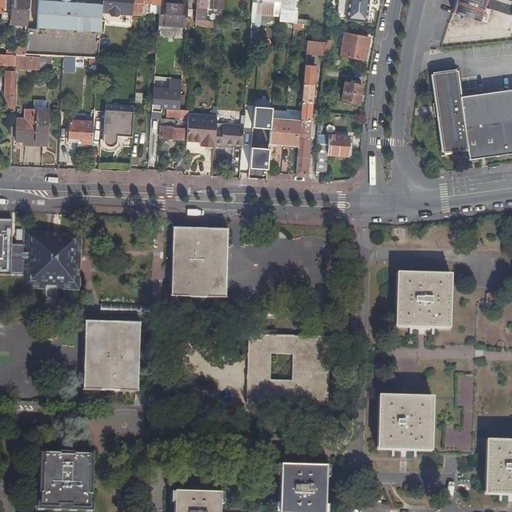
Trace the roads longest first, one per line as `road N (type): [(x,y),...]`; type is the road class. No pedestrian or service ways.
road 1 (unclassified): [(0,189),(36,200),(344,212),(371,205)]
road 2 (unclassified): [(371,205),(235,189),(0,189)]
road 3 (unclassified): [(398,0),(371,205)]
road 4 (unclassified): [(406,202),(398,143),(420,0)]
road 5 (residential): [(0,414),(98,417),(156,436),(161,449)]
